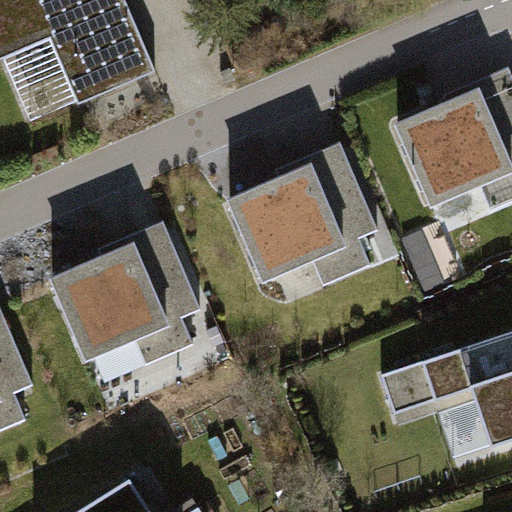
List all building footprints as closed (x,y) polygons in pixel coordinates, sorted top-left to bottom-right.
[(0,0),(0,74),(50,55),(76,120),(161,86),(128,3),(134,0),(0,0)] [(511,73),(509,65),(392,115),(430,203),(481,181),(492,207),(511,198),(511,73)] [(343,138),(227,187),(264,275),(315,253),(326,279),(376,258),(364,231),(380,224),(343,138)] [(167,217),(50,266),(88,354),(139,332),(150,358),(199,337),(188,310),(203,303),(167,217)] [(0,304),(0,424),(27,413),(16,385),(31,378),(0,304)] [(511,318),(424,349),(437,385),(473,373),(493,429),(511,422),(511,318)] [(166,511),(132,464),(62,511),(166,511)]
